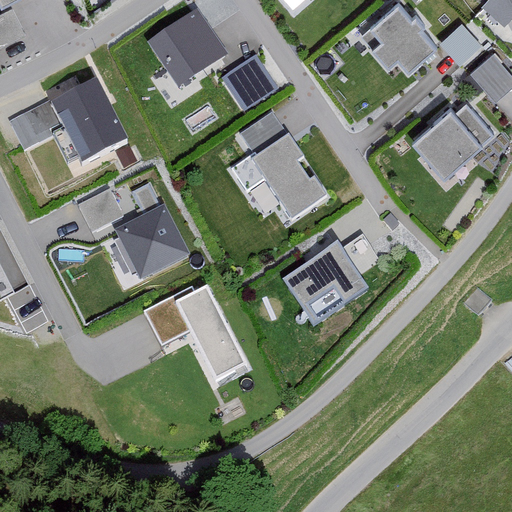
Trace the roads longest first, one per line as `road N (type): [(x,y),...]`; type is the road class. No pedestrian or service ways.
road 1 (unclassified): [(0,431),(121,472),(193,472),(234,460),(291,427),(361,362),(490,233),(511,198)]
road 2 (unclassified): [(511,325),(418,427),(323,511)]
road 3 (residential): [(246,0),(383,205)]
road 4 (residential): [(151,0),(0,86)]
road 5 (residential): [(0,191),(76,342)]
